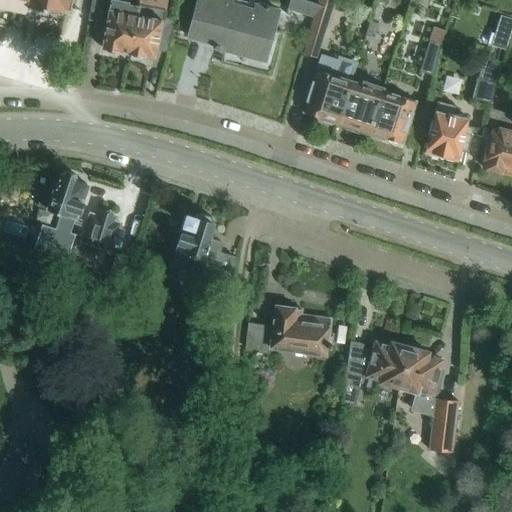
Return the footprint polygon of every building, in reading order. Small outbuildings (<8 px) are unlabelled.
[(27,0),(39,2),(37,10),(61,15),(62,9),(65,9),(68,10),(70,10),(72,0),(27,0)] [(110,0),(102,47),(103,47),(107,52),(113,54),(118,50),(128,52),(135,15),(137,15),(138,7),(128,5),(128,0),(110,0)] [(239,0),(196,0),(187,36),(215,44),(212,55),(223,58),(223,61),(269,73),(274,53),(267,52),(278,10),(239,0)] [(312,17),(317,3),(307,0),(288,0),(286,8),(312,17)] [(317,0),(317,3),(312,17),(308,34),(302,54),(315,57),(333,0),(317,0)] [(165,12),(138,7),(137,15),(135,15),(128,52),(129,52),(132,57),(139,59),(143,55),(154,57),(155,50),(167,52),(175,23),(164,21),(165,12)] [(497,49),(511,53),(511,19),(507,18),(497,49)] [(378,24),(370,21),(365,35),(373,38),(378,24)] [(440,44),(429,40),(419,71),(433,75),(440,44)] [(316,69),(303,112),(337,123),(351,80),(356,62),(339,56),(333,75),(316,69)] [(490,102),(496,82),(477,77),(472,98),(490,102)] [(368,133),(382,90),(383,87),(363,81),(362,84),(351,80),(337,123),(368,133)] [(415,101),(382,90),(368,133),(402,143),(415,101)] [(437,101),(425,150),(457,157),(459,150),(466,151),(472,128),(465,126),(467,117),(453,114),(455,106),(437,101)] [(498,111),(482,166),(502,172),(503,170),(511,172),(511,130),(505,129),(509,114),(498,111)] [(83,195),(86,184),(77,181),(77,179),(75,174),(65,171),(59,173),(54,189),(53,189),(53,190),(44,187),(38,206),(45,208),(45,209),(58,213),(47,246),(67,253),(73,235),(68,233),(71,224),(72,224),(74,218),(82,194),(83,195)] [(115,216),(97,211),(96,215),(89,213),(80,242),(111,252),(120,223),(113,221),(115,216)] [(195,218),(186,215),(175,250),(199,257),(195,273),(197,277),(208,280),(207,284),(230,292),(234,257),(218,252),(221,242),(210,239),(210,238),(209,237),(214,222),(211,216),(201,213),(196,216),(195,218)] [(246,336),(245,347),(270,351),(270,347),(325,354),(326,347),(330,348),(331,335),(328,334),(330,319),(300,315),(301,309),(275,305),(272,327),(258,325),(256,338),(246,336)] [(403,391),(414,348),(390,342),(389,345),(380,343),(379,347),(374,345),(372,351),(363,348),(364,346),(350,342),(349,344),(341,402),(354,405),(361,376),(386,381),(385,385),(403,391)] [(436,395),(443,370),(438,369),(440,363),(434,362),(435,358),(426,356),(427,352),(414,348),(403,391),(414,394),(416,389),(436,395)] [(458,402),(441,400),(434,400),(429,449),(453,452),(458,402)] [(0,504),(21,511),(22,511),(43,453),(13,442),(0,478),(0,477),(0,504)]
